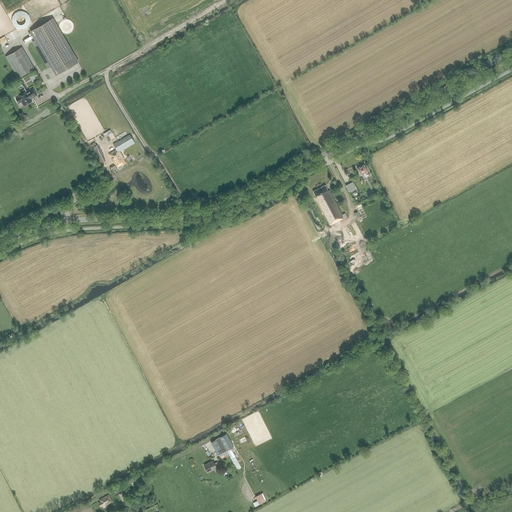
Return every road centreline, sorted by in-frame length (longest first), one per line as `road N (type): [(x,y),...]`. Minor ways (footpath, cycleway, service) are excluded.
road 1 (secondary): [(0,245),(63,222),(235,203),(511,51)]
road 2 (track): [(74,511),(222,431)]
